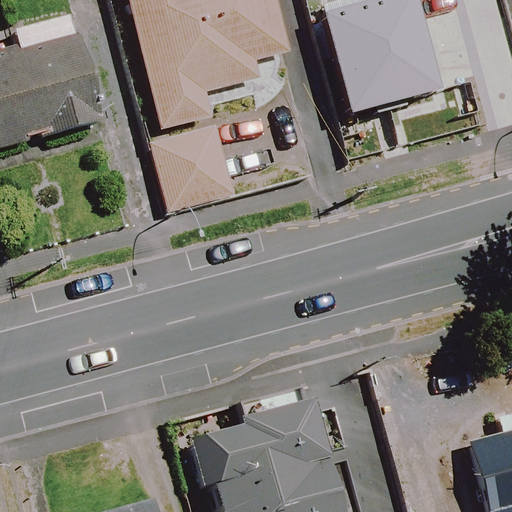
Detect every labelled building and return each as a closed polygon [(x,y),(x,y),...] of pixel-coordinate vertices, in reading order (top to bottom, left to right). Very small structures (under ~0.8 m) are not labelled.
[(201,106),(262,91),(255,62),(277,56),(263,0),(117,0),(152,143),(141,145),(160,221),(225,205),(206,129),(201,106)] [(449,0),(307,0),(330,91),(392,75),(394,84),(451,69),(434,4),(449,0)] [(0,152),(87,134),(63,23),(5,36),(10,62),(0,64),(0,152)] [(329,511),(303,408),(228,428),(230,435),(188,446),(180,448),(194,501),(202,499),(205,511),(329,511)] [(511,511),(511,418),(488,425),(493,442),(461,450),(477,511),(511,511)]
